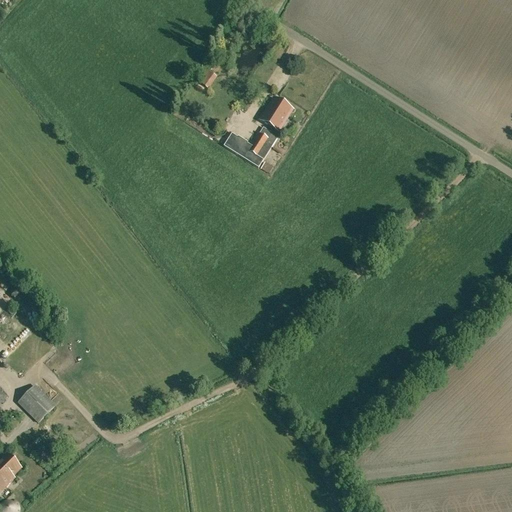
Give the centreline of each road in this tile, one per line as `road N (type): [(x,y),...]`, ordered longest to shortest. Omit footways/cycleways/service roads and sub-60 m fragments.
road 1 (track): [(59,385),(116,439),(241,381),(480,157)]
road 2 (unclassified): [(511,176),(234,0)]
